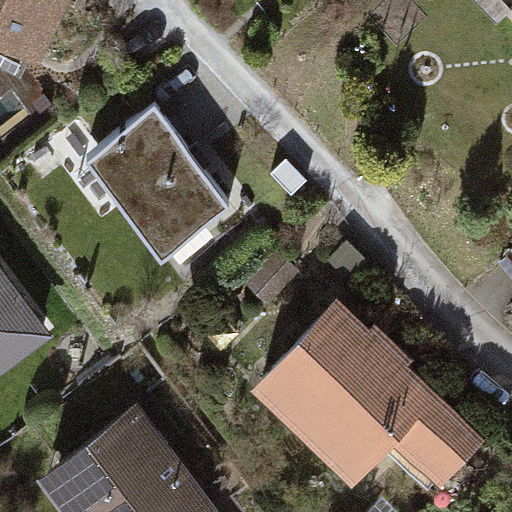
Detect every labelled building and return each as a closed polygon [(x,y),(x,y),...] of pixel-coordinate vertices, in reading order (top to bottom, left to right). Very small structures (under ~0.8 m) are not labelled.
[(0,0),(0,66),(18,75),(55,0),(0,0)] [(511,0),(464,0),(501,38),(510,30),(511,31),(511,0)] [(149,107),(79,160),(171,282),(208,253),(196,237),(228,213),(149,107)] [(281,259),(241,288),(258,311),(298,281),(281,259)] [(0,277),(0,370),(44,338),(0,277)] [(323,308),(234,399),(339,500),(378,460),(421,501),(471,450),(396,378),(405,368),(364,329),(355,338),(323,308)] [(205,511),(133,410),(24,487),(41,511),(205,511)]
